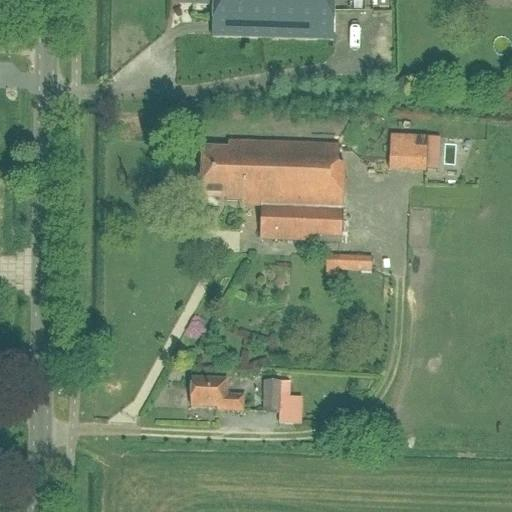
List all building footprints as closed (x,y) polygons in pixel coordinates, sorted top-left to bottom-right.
[(333,43),(334,0),(178,0),(178,7),(213,8),(212,39),(333,43)] [(390,138),(388,173),(425,174),(425,172),(437,173),(439,140),(390,138)] [(341,244),(344,167),(338,167),(338,148),(228,144),(227,152),(204,151),(201,198),(225,199),(225,203),(240,204),(240,208),(261,208),(259,241),(341,244)] [(372,260),(338,258),(327,258),(326,279),(337,280),(337,271),(371,273),(372,260)] [(172,373),(174,345),(156,343),(154,371),(172,373)] [(191,381),(190,409),(216,410),(216,413),(243,414),(244,398),(227,397),(227,382),(191,381)] [(263,414),(279,415),(288,415),(288,426),(302,427),(303,400),(290,399),(290,384),(280,384),(264,383),(263,414)]
